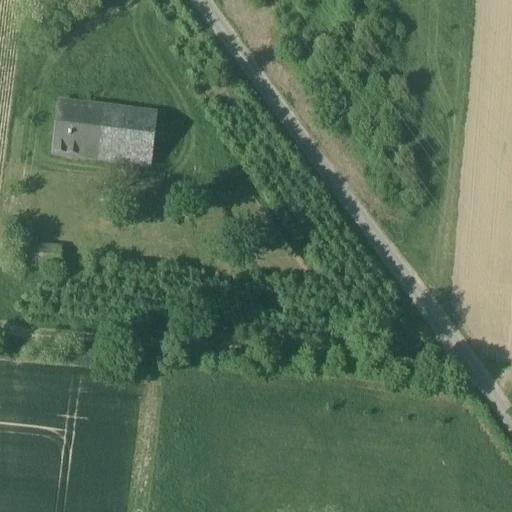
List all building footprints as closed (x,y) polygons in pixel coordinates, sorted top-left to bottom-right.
[(89,89),(59,85),(57,105),(88,109),(89,89)] [(88,109),(57,105),(51,156),(122,165),(128,114),(88,109)] [(156,117),(128,114),(122,165),(151,168),(154,141),(160,141),(161,130),(155,129),(156,117)] [(42,234),(21,231),(19,248),(40,251),(42,234)] [(40,251),(19,248),(17,265),(58,270),(61,253),(40,251)]
